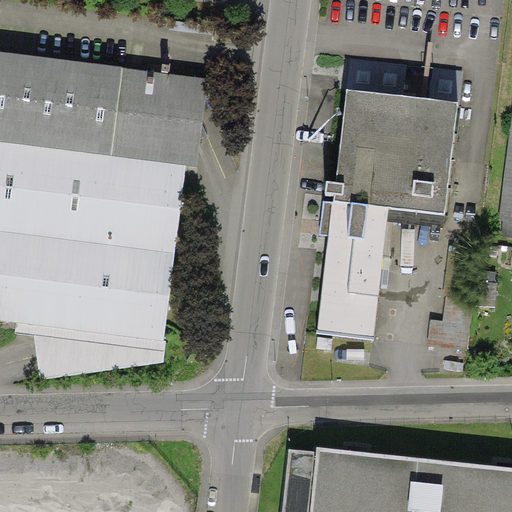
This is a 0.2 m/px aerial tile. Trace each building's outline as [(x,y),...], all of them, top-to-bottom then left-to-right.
[(198,78),(0,53),(0,320),(16,322),(17,334),(37,338),(42,381),(165,364),(165,343),(198,78)] [(408,65),(351,59),(336,184),(328,183),(326,194),(335,195),(334,204),(388,210),(448,217),(465,71),(435,68),(431,101),(404,98),(408,65)] [(388,210),(334,204),(326,202),(321,235),(330,236),(320,334),(376,341),(388,210)] [(474,299),(447,296),(444,321),(431,320),(428,344),(468,349),(474,299)] [(320,340),(319,350),(334,351),(335,341),(320,340)] [(315,453),(289,451),(283,511),(511,511),(511,468),(315,450),(315,453)]
